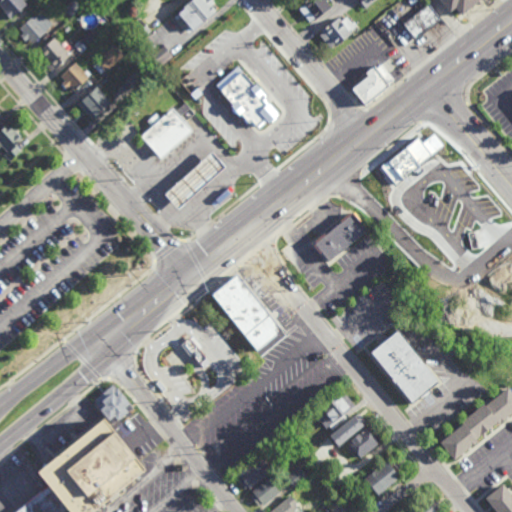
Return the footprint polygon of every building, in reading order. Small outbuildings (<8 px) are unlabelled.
[(8,21),(27,5),(22,0),(0,0),(0,7),(7,16),(4,18),(8,21)] [(69,19),(61,11),(73,0),(80,8),(69,19)] [(193,0),(174,19),(189,35),(216,12),(210,8),(215,5),(210,0),(207,0),(205,2),(203,0),(193,0)] [(310,25),(330,9),(322,0),(311,0),(296,12),(310,25)] [(375,0),(359,0),(364,8),(375,0)] [(480,0),(462,15),(456,7),(450,13),(439,0),(480,0)] [(426,4),(438,21),(411,42),(398,25),(426,4)] [(32,45),(53,27),(40,13),(19,30),(24,35),(21,38),(25,43),(28,40),(32,45)] [(331,49),(356,26),(344,15),(319,35),(331,49)] [(136,46),(129,38),(131,36),(127,32),(139,20),(151,32),(136,46)] [(83,48),(77,42),(88,33),(93,39),(83,48)] [(54,40),(69,57),(50,72),(45,66),(47,64),(39,53),(54,40)] [(158,68),(148,56),(162,44),(172,56),(158,68)] [(114,55),(118,51),(123,56),(119,59),(118,58),(105,70),(97,62),(109,50),(114,55)] [(175,73),(167,64),(177,56),(184,66),(175,73)] [(392,79),(362,102),(351,87),(366,75),(362,70),(371,63),(373,66),(378,62),(392,79)] [(135,85),(126,77),(141,63),(149,71),(135,85)] [(89,79),(88,78),(91,75),(87,72),(84,74),(75,64),(60,78),(66,83),(62,86),(67,91),(70,88),(74,93),(89,79)] [(215,84),(245,122),(250,119),(258,129),(278,114),(239,65),(215,84)] [(176,90),(173,86),(180,80),(183,84),(176,90)] [(93,122),(112,104),(96,88),(77,106),(93,122)] [(185,120),(176,109),(184,101),(194,112),(185,120)] [(142,138),(161,160),(192,133),(173,110),(142,138)] [(203,119),(199,114),(205,110),(209,115),(203,119)] [(0,134),(9,126),(23,140),(15,147),(20,151),(10,162),(0,152),(0,134)] [(166,195),(177,208),(225,168),(214,155),(166,195)] [(357,245),(351,250),(345,243),(327,257),(315,241),(341,220),(354,236),(351,238),(357,245)] [(256,350),(211,294),(236,273),(282,330),(256,350)] [(436,382),(428,389),(430,392),(421,400),(418,396),(411,402),(370,352),(379,345),(377,343),(386,335),(387,337),(395,331),(436,382)] [(198,350),(205,358),(199,363),(192,354),(189,356),(180,345),(184,341),(183,341),(187,338),(191,335),(201,347),(198,350)] [(115,388),(116,387),(132,408),(110,426),(93,404),(94,403),(92,400),(112,384),(115,388)] [(438,440),(452,459),(511,413),(511,392),(508,387),(438,440)] [(326,429),(314,415),(317,412),(343,391),(355,406),(326,429)] [(143,471),(93,511),(13,511),(45,487),(34,473),(49,461),(101,419),(143,471)] [(381,439),(377,442),(379,444),(361,459),(359,456),(355,458),(347,448),(350,445),(347,442),(365,427),(367,430),(371,427),(381,439)] [(334,451),(325,440),(337,430),(345,441),(334,451)] [(271,472),(249,489),(247,487),(244,489),(236,479),(238,477),(236,474),(254,461),(254,462),(260,457),(271,472)] [(402,473),(398,476),(400,478),(378,496),(365,479),(387,461),(389,464),(393,461),(402,473)] [(294,489),(286,477),(299,467),(307,478),(294,489)] [(263,507),(261,504),(258,507),(250,496),(253,494),(251,492),(268,478),(280,493),(263,507)] [(511,511),(511,495),(503,483),(484,497),(495,511),(511,511)] [(270,511),(290,496),(297,504),(295,505),(298,509),(295,511),(270,511)] [(310,511),(308,511),(304,506),(318,496),(323,503),(310,511)] [(333,511),(331,511),(328,508),(335,502),(339,507),(333,511)] [(435,510),(432,511),(410,511),(423,502),(426,504),(428,502),(435,510)]
